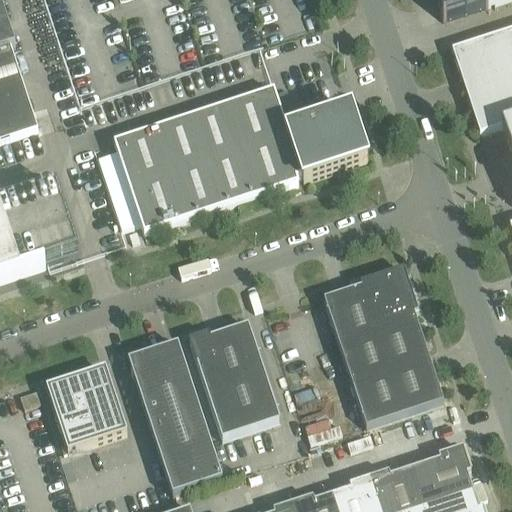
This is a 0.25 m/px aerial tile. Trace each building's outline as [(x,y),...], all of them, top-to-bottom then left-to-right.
[(511,0),(434,0),(443,27),(489,12),(511,3),(511,0)] [(0,148),(38,136),(11,54),(16,52),(0,5),(0,4),(0,148)] [(511,230),(510,231),(511,236),(511,36),(452,56),(480,141),(503,133),(511,159),(511,230)] [(351,118),(288,139),(274,97),(125,146),(115,149),(145,241),(368,167),(351,118)] [(0,288),(46,273),(45,271),(64,265),(79,260),(57,194),(42,199),(0,212),(0,288)] [(324,307),(367,436),(444,410),(415,321),(419,320),(404,276),(361,291),(362,294),(324,307)] [(190,347),(222,447),(280,428),(249,332),(211,344),(210,340),(190,347)] [(133,381),(173,503),(223,487),(178,352),(129,368),(133,379),(133,381)] [(47,394),(68,459),(127,440),(110,386),(108,386),(105,377),(77,386),(76,384),(47,394)] [(20,403),(25,416),(42,411),(37,398),(20,403)] [(409,477),(420,511),(447,511),(475,503),(467,480),(471,479),(463,455),(439,463),(440,467),(409,477)] [(370,486),(378,511),(420,511),(409,477),(391,483),(389,480),(370,486)] [(378,511),(370,486),(350,493),(351,496),(333,502),(335,511),(378,511)] [(294,511),(293,511),(335,511),(333,502),(315,508),(313,505),(294,511)] [(447,511),(477,511),(475,503),(447,511)]
